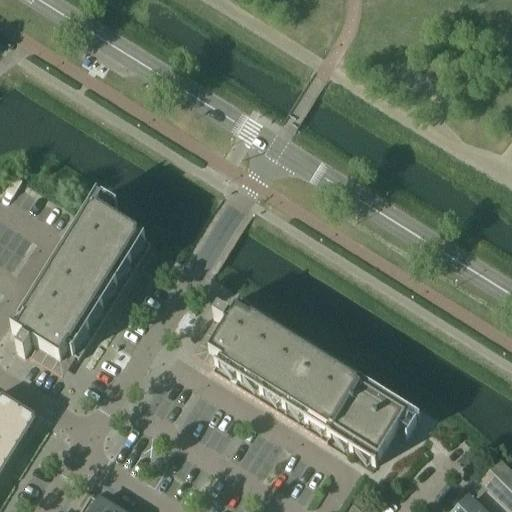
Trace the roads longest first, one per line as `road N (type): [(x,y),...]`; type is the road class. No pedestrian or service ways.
road 1 (residential): [(92,438),(274,149)]
road 2 (tertiary): [(511,298),(274,149)]
road 3 (tertiary): [(274,149),(37,0)]
